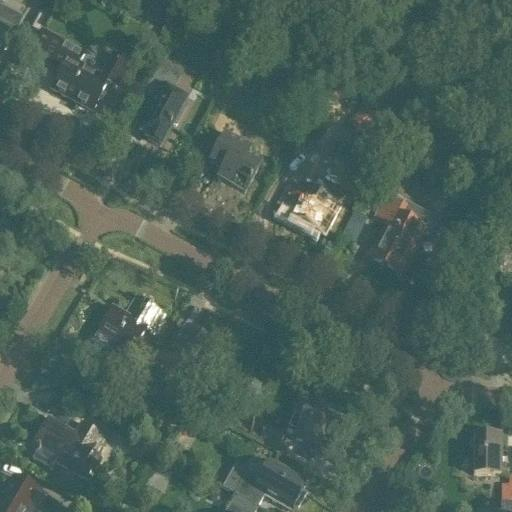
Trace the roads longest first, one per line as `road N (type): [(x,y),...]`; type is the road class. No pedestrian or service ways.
road 1 (tertiary): [(431,388),(406,365),(283,300),(99,216)]
road 2 (residential): [(0,385),(99,216)]
